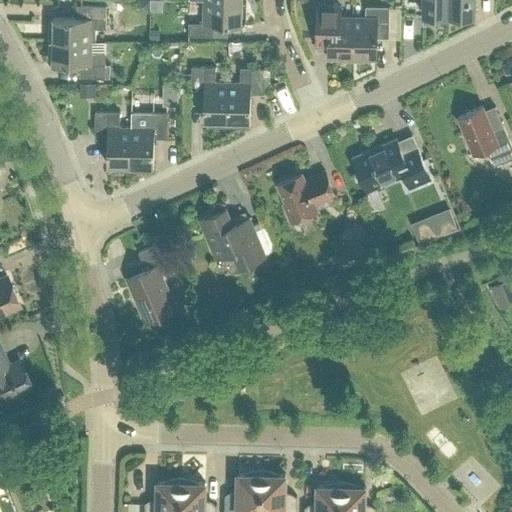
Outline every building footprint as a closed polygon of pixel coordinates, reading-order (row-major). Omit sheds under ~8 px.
[(188,34),(214,35),(214,22),(241,23),(246,18),(246,0),(203,0),(203,21),(189,21),(188,34)] [(422,0),(422,12),(448,13),(448,0),(422,0)] [(448,0),(448,13),(474,13),(474,0),(448,0)] [(49,20),(48,39),(93,40),(93,27),(106,27),(106,4),(81,3),(81,16),(53,15),(49,20)] [(328,56),(352,56),(353,16),(340,15),(340,4),(317,4),(316,35),(328,35),(328,56)] [(365,16),(353,16),(352,56),(376,57),(376,36),(388,36),(389,5),(365,5),(365,16)] [(105,76),(105,63),(105,51),(93,51),(93,40),(48,39),(48,57),(52,62),(80,63),(79,75),(105,76)] [(208,123),(227,123),(227,80),(216,80),(216,66),(192,65),(191,90),(204,91),(203,118),(208,123)] [(264,67),(251,66),(240,66),(240,80),(227,80),(227,123),(245,124),(250,119),(251,92),(263,92),(264,67)] [(284,113),(287,89),(277,88),(274,112),(284,113)] [(482,104),(458,114),(473,151),(486,146),(494,164),(511,156),(511,144),(496,105),(484,110),(482,104)] [(108,110),(95,110),(95,135),(107,135),(107,163),(111,167),(130,168),(131,125),(120,125),(120,110),(108,110)] [(131,110),(131,125),(130,168),(149,168),(154,163),(154,136),(167,136),(167,111),(154,111),(131,110)] [(396,138),(353,156),(366,188),(403,172),(409,185),(430,176),(417,146),(403,153),(396,138)] [(302,172),(278,182),(286,201),(283,202),(291,219),(317,208),(314,202),(335,193),(325,169),(304,178),(302,172)] [(232,249),(239,265),(265,254),(249,215),(233,222),(225,203),(219,201),(214,203),(211,209),(212,212),(200,217),(216,256),(232,249)] [(349,249),(335,255),(340,268),(367,258),(357,233),(344,238),(349,249)] [(175,306),(161,273),(177,266),(165,238),(138,250),(146,268),(127,276),(145,319),(175,306)] [(0,311),(19,304),(5,273),(0,274),(0,311)] [(511,300),(511,280),(510,275),(490,282),(499,305),(511,300)] [(0,402),(7,399),(6,397),(31,386),(18,357),(7,362),(0,346),(0,402)] [(273,387),(284,397),(297,381),(286,372),(273,387)] [(260,511),(261,468),(258,468),(250,470),(247,471),(237,471),(237,494),(225,494),(224,511),(260,511)] [(265,468),(261,468),(260,511),(296,511),(297,496),(285,496),(285,472),(275,472),(272,470),(265,468)] [(180,511),(181,476),(177,476),(170,478),(167,480),(157,479),(156,503),(144,502),(144,511),(180,511)] [(185,476),(181,476),(180,511),(216,511),(216,504),(204,504),(205,480),(195,480),(192,478),(185,476)] [(304,511),(340,511),(341,480),(337,480),(330,482),(327,483),(317,483),(316,506),(304,506),(304,511)] [(340,511),(376,511),(376,508),(364,507),(365,484),(355,484),(352,482),(345,480),(341,480),(340,511)]
